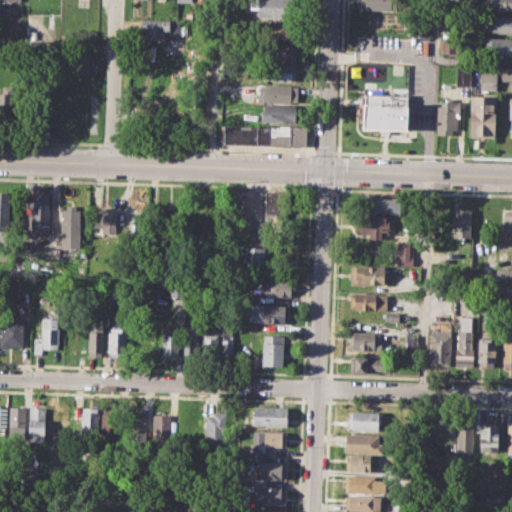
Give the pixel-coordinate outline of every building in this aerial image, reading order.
[(251,0),(293,0),(293,18),(257,17),(257,9),(251,9),(251,0)] [(359,0),(397,0),(397,11),(365,10),(365,3),(359,3),(359,0)] [(484,0),(511,0),(511,10),(484,10),(484,0)] [(491,15),(511,15),(511,32),(490,32),(491,15)] [(141,18),(183,19),(182,39),(147,39),(147,30),(141,30),(141,18)] [(261,22),(296,24),(295,41),(260,39),(261,22)] [(418,31),(429,31),(428,40),(417,39),(418,31)] [(485,37),(511,37),(511,55),(491,54),(491,46),(485,46),(485,37)] [(442,38),(458,38),(457,54),(442,53),(442,38)] [(260,45),(294,47),(294,62),(259,61),(260,45)] [(72,51),(89,51),(88,73),(72,72),(72,51)] [(259,64),(295,65),(295,81),(259,80),(259,64)] [(456,67),(470,67),(469,86),(456,86),(456,67)] [(499,67),(511,67),(511,79),(499,79),(499,67)] [(480,71),(495,72),(495,91),(479,90),(480,71)] [(260,84),(298,85),(297,103),(257,101),(257,92),(260,92),(260,84)] [(1,86),(14,86),(14,118),(0,118),(0,92),(1,92),(1,86)] [(363,93),(408,94),(407,129),(362,128),(363,93)] [(470,96),(495,96),(494,137),(468,136),(470,96)] [(436,102),(458,102),(458,129),(453,129),(453,135),(435,134),(436,102)] [(264,104),(295,106),(295,123),(263,121),(264,104)] [(223,125),(277,127),(277,124),(307,125),(306,147),(222,143),(223,125)] [(0,191),(8,191),(8,224),(0,224),(0,191)] [(266,191),(283,192),(283,227),(266,226),(266,191)] [(32,195),(48,195),(48,233),(27,233),(27,213),(32,213),(32,195)] [(363,197),(400,198),(400,213),(363,212),(363,197)] [(161,206),(179,206),(178,240),(161,240),(161,206)] [(61,209),(80,209),(79,236),(60,236),(61,209)] [(93,209),(116,209),(116,234),(93,234),(93,209)] [(286,209),(303,209),(302,244),(285,243),(286,209)] [(453,209),(471,210),(470,237),(453,236),(453,209)] [(503,210),(511,210),(511,241),(502,241),(503,210)] [(356,216),(387,216),(387,239),(369,238),(369,231),(356,231),(356,216)] [(397,240),(412,240),(412,264),(396,264),(397,240)] [(243,246),(264,247),(263,264),(243,263),(243,246)] [(350,264),(384,265),(384,283),(350,282),(350,264)] [(497,268),(511,268),(511,280),(497,281),(497,268)] [(259,280),(291,281),(291,296),(258,295),(259,280)] [(351,292),(386,293),(386,309),(351,309),(351,292)] [(438,298),(451,298),(451,314),(438,314),(438,298)] [(250,303),(289,306),(287,324),(248,321),(250,303)] [(454,364),(455,340),(459,340),(460,316),(471,316),(470,347),(473,347),(473,365),(454,364)] [(0,317),(23,318),(22,347),(0,346),(0,317)] [(42,318),(59,318),(58,348),(44,348),(43,353),(33,353),(34,337),(42,337),(42,318)] [(89,321),(103,321),(102,356),(88,355),(89,321)] [(222,324),(233,324),(232,362),(221,362),(222,324)] [(109,327),(123,327),(123,331),(127,331),(127,356),(108,356),(109,327)] [(164,328),(180,329),(179,359),(163,359),(164,328)] [(184,328),(198,328),(198,361),(184,361),(184,328)] [(430,363),(430,328),(450,329),(449,364),(430,363)] [(511,365),(502,365),(504,330),(511,330),(511,365)] [(348,332),(379,332),(379,350),(352,349),(352,346),(348,346),(348,332)] [(203,334),(218,334),(217,361),(203,360),(203,334)] [(263,334),(282,335),(281,366),(262,366),(263,334)] [(405,334),(418,334),(418,356),(405,356),(405,334)] [(476,364),(478,336),(492,337),(492,340),(496,340),(495,365),(476,364)] [(350,356),(384,357),(384,370),(365,369),(365,373),(350,373),(350,356)] [(254,405),(287,407),(286,426),(253,425),(254,405)] [(9,406),(8,437),(24,438),(25,407),(9,406)] [(30,407),(28,441),(44,441),(45,408),(30,407)] [(48,407),(47,440),(58,440),(59,408),(48,407)] [(81,407),(97,407),(97,438),(80,438),(81,407)] [(102,407),(111,408),(111,412),(119,413),(118,439),(106,439),(106,432),(101,432),(102,407)] [(129,408),(128,440),(145,440),(146,409),(129,408)] [(152,414),(156,414),(156,410),(165,410),(165,414),(170,414),(170,440),(151,439),(152,414)] [(205,415),(212,415),(212,411),(226,411),(226,446),(205,446),(205,415)] [(349,411),(382,413),(381,424),(377,424),(377,430),(348,428),(349,411)] [(457,418),(473,419),(472,451),(456,450),(457,418)] [(480,421),(498,422),(497,451),(479,451),(480,421)] [(255,431),(285,432),(285,449),(255,448),(255,431)] [(346,433),(378,434),(378,442),(385,443),(385,452),(345,451),(346,433)] [(348,455),(369,455),(369,471),(348,471),(348,455)] [(256,461),(285,461),(285,479),(256,478),(256,461)] [(345,474),(375,475),(375,479),(385,479),(385,493),(344,492),(345,474)] [(256,488),(261,488),(261,484),(284,486),(283,504),(259,503),(260,498),(255,498),(256,488)] [(467,485),(486,485),(485,502),(467,501),(467,485)] [(346,495),(381,495),(380,511),(345,510),(346,495)]
